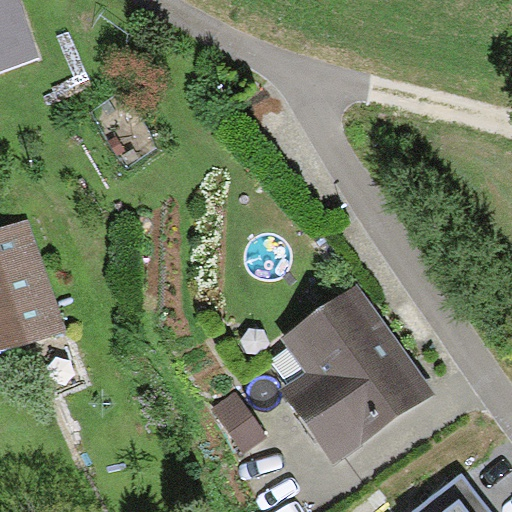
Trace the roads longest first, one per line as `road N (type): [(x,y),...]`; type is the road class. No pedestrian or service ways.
road 1 (residential): [(163,0),(239,41),(301,90),(511,404)]
road 2 (track): [(301,90),(359,86),(511,115)]
